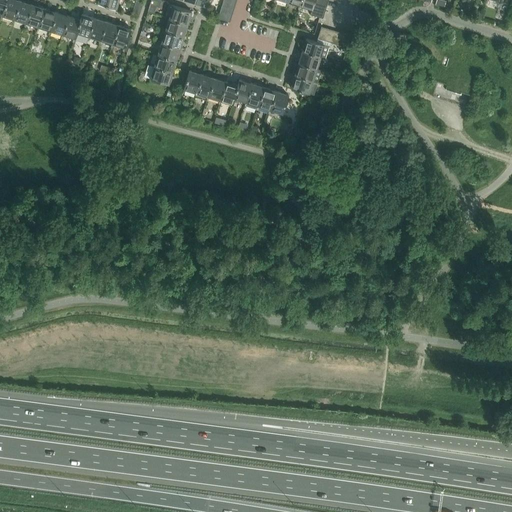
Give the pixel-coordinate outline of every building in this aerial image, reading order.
[(20,0),(19,0),(7,0),(4,9),(1,19),(2,19),(3,15),(14,18),(12,22),(13,22),(20,0)] [(25,26),(32,4),(20,0),(13,22),(14,23),(15,19),(26,22),(24,26),(25,26)] [(116,8),(118,0),(98,0),(98,2),(116,8)] [(299,9),(301,0),(288,0),(288,1),(299,5),(298,9),(299,9)] [(312,9),(313,9),(314,3),(315,0),(301,0),(299,9),(300,9),(301,5),(312,9)] [(234,10),(236,4),(223,1),(221,7),(234,10)] [(325,12),(327,6),(314,3),(313,9),(325,12)] [(39,26),(44,8),(32,4),(25,26),(26,27),(27,23),(39,26)] [(188,23),(192,11),(169,4),(165,16),(188,23)] [(232,16),(234,10),(221,7),(220,12),(232,16)] [(50,34),(57,12),(44,8),(39,26),(50,30),(49,34),(50,34)] [(323,18),(325,12),(313,9),(312,9),(311,14),(323,18)] [(62,38),(69,15),(57,12),(50,34),(51,34),(52,31),(62,34),(61,38),(62,38)] [(230,22),(232,16),(220,12),(218,18),(230,22)] [(88,39),(95,17),(82,13),(80,19),(81,19),(77,32),(88,35),(87,39),(88,39)] [(77,32),(81,19),(80,19),(69,15),(62,38),(63,38),(64,34),(74,37),(73,41),(74,42),(77,32)] [(184,35),(188,23),(165,16),(165,18),(169,19),(166,30),(184,35)] [(99,43),(106,21),(95,17),(88,39),(88,40),(90,36),(100,39),(99,43)] [(112,47),(119,25),(106,21),(99,43),(100,44),(102,40),(112,43),(111,47),(112,47)] [(127,52),(132,37),(129,36),(131,29),(119,25),(112,47),(114,44),(124,47),(123,51),(127,52)] [(323,40),(327,28),(321,26),(318,39),(323,40)] [(329,42),(333,30),(327,28),(323,40),(329,42)] [(180,47),(184,35),(166,30),(162,41),(158,40),(180,47)] [(335,44),(339,32),(333,30),(329,42),(335,44)] [(341,46),(345,34),(339,32),(335,44),(341,46)] [(347,48),(351,35),(345,34),(341,46),(347,48)] [(320,56),(325,58),(329,45),(306,38),(302,51),(320,56)] [(176,60),(180,47),(158,40),(158,41),(162,42),(158,54),(176,60)] [(317,68),(320,56),(302,51),(298,63),(317,69),(317,68)] [(173,72),(176,60),(158,54),(155,65),(151,64),(150,65),(173,72)] [(442,66),(432,96),(469,108),(480,72),(470,69),(472,65),(445,56),(442,65),(442,66)] [(317,68),(317,69),(298,63),(295,75),(318,82),(322,70),(317,68)] [(169,84),(173,72),(150,65),(148,65),(145,76),(151,78),(150,78),(169,84)] [(195,96),(202,74),(189,70),(182,94),(184,95),(185,93),(195,96)] [(207,100),(214,78),(202,74),(195,96),(207,100)] [(314,95),(318,82),(295,75),(291,87),(314,95)] [(219,104),(226,81),(214,78),(207,100),(208,100),(209,96),(220,100),(218,103),(219,104)] [(245,105),(252,83),(239,79),(238,85),(234,98),(235,98),(245,101),(244,105),(245,105)] [(238,85),(226,81),(219,104),(220,104),(221,100),(233,104),(235,98),(234,98),(238,85)] [(257,109),(264,87),(252,83),(245,105),(257,109)] [(269,113),(276,91),(264,87),(257,109),(258,109),(259,106),(269,109),(268,113),(269,113)] [(281,117),(288,95),(276,91),(269,113),(270,113),(271,109),(281,113),(280,116),(281,117)]
